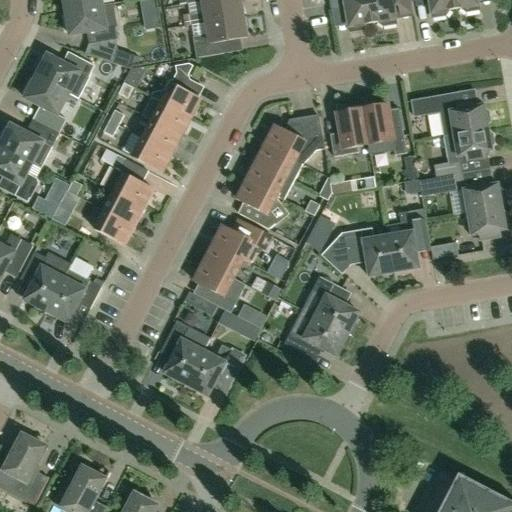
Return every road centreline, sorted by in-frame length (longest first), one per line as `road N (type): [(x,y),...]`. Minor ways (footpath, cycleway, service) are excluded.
road 1 (residential): [(90,406),(251,94),(297,78)]
road 2 (residential): [(343,419),(399,313),(419,300),(511,287)]
road 3 (residential): [(297,78),(511,44)]
road 4 (residential): [(343,419),(290,408),(264,420),(220,477)]
road 5 (residential): [(220,477),(90,406)]
